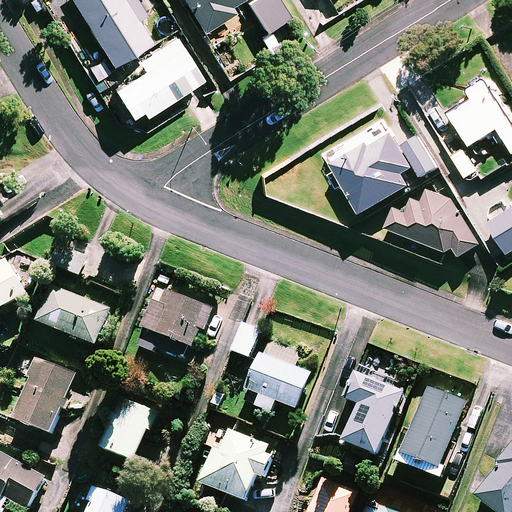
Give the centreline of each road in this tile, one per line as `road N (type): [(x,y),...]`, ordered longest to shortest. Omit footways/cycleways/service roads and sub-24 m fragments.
road 1 (residential): [(511,346),(150,205)]
road 2 (residential): [(454,0),(161,185),(150,205)]
road 3 (residential): [(150,205),(100,173),(68,139),(0,28)]
